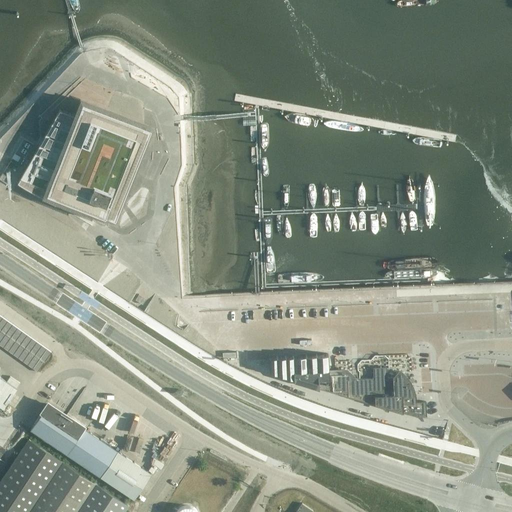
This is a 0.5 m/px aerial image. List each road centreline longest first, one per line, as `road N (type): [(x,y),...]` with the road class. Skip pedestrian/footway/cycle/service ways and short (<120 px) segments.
road 1 (unclassified): [(174,321),(210,335),(427,328),(449,355)]
road 2 (primary): [(235,408),(0,257)]
road 3 (primary): [(470,494),(235,408)]
road 4 (primary): [(235,408),(329,458),(463,506)]
road 5 (unclassified): [(194,434),(93,367),(65,364)]
